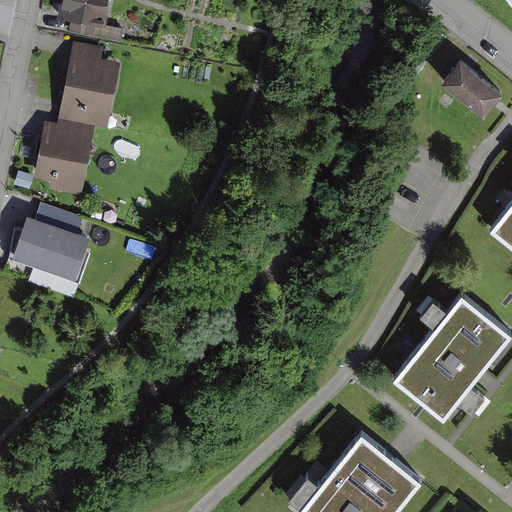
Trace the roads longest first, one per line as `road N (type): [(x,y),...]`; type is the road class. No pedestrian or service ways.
road 1 (track): [(0,441),(122,327),(216,204),(281,0)]
road 2 (residential): [(27,0),(0,135)]
